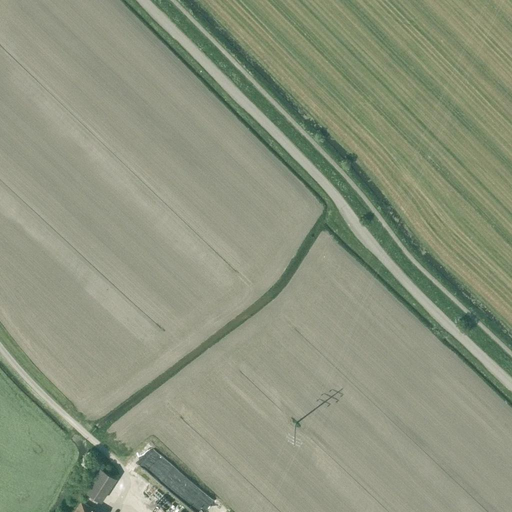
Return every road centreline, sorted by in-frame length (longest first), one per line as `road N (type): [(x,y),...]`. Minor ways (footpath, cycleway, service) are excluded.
road 1 (tertiary): [(141,0),(511,385)]
road 2 (unclassified): [(111,511),(126,481),(0,349)]
